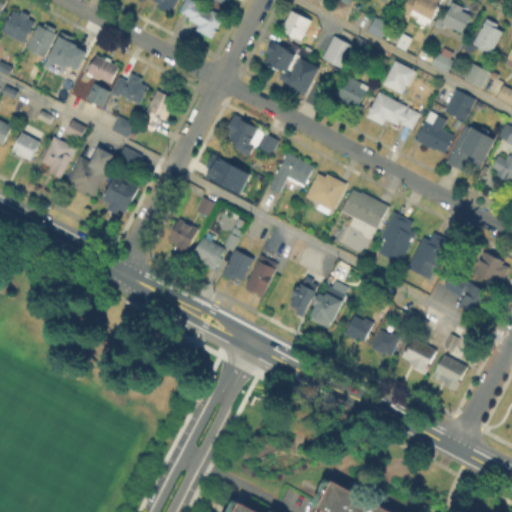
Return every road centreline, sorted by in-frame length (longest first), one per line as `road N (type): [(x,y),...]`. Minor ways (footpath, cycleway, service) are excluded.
road 1 (secondary): [(511,478),(0,208)]
road 2 (residential): [(511,232),(67,0)]
road 3 (residential): [(119,271),(260,0)]
road 4 (residential): [(454,447),(511,335)]
